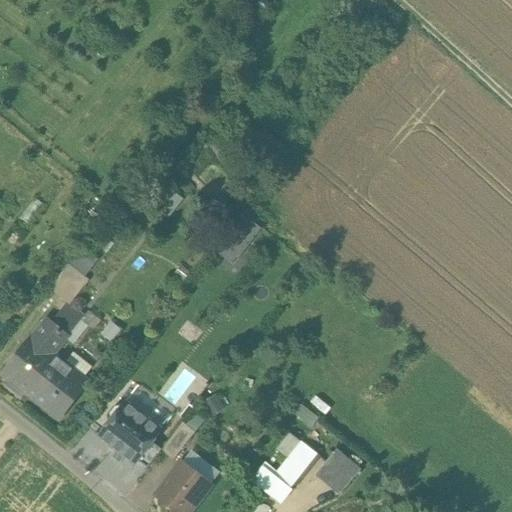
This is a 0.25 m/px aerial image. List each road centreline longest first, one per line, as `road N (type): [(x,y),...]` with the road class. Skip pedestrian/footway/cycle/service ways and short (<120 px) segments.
road 1 (unclassified): [(0,406),(125,511)]
road 2 (track): [(511,105),(396,0)]
